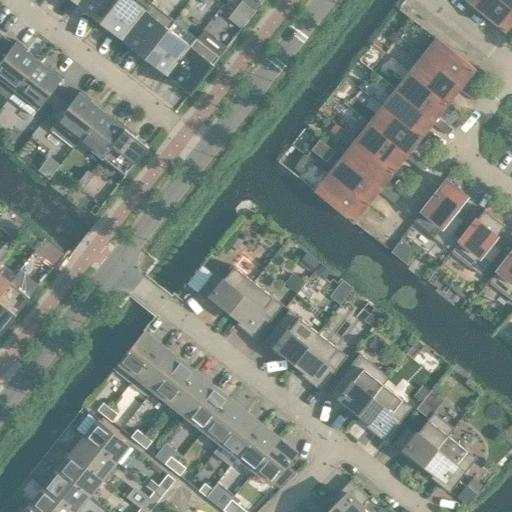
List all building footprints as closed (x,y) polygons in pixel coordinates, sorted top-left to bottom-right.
[(78,0),(76,3),(99,21),(115,0),(78,0)] [(148,0),(115,0),(99,21),(122,39),(151,2),(148,0)] [(511,8),(501,0),(476,0),(472,5),(504,31),(511,21),(511,8)] [(511,0),(501,0),(511,8),(511,0)] [(247,19),(253,11),(240,1),(234,9),(247,19)] [(151,2),(122,39),(144,57),(173,20),(151,2)] [(242,26),(247,19),(234,9),(229,15),(242,26)] [(173,20),(144,57),(167,75),(196,38),(195,37),(189,45),(168,28),(174,20),(173,20)] [(0,42),(0,77),(15,89),(38,60),(20,46),(21,45),(16,40),(13,43),(5,36),(0,42)] [(423,55),(461,85),(463,82),(475,67),(437,37),(423,55)] [(196,38),(167,75),(190,93),(219,56),(196,38)] [(415,77),(447,102),(458,88),(466,95),(471,88),(463,82),(461,85),(423,55),(422,56),(428,60),(415,77)] [(32,116),(38,108),(47,114),(60,97),(52,90),(62,77),(56,72),(55,74),(38,60),(15,89),(15,90),(9,97),(12,100),(32,116)] [(396,89),(434,119),(437,116),(447,102),(415,77),(402,93),(396,89)] [(474,101),(479,95),(471,88),(466,95),(474,101)] [(439,128),(444,122),(437,116),(434,119),(396,89),(382,106),(421,136),(432,122),(439,128)] [(69,103),(60,97),(47,114),(79,139),(102,110),(84,96),(85,95),(79,90),(69,103)] [(8,105),(12,100),(9,97),(6,94),(1,100),(8,105)] [(407,153),(410,150),(421,136),(382,106),(369,123),(407,153)] [(119,124),(102,110),(79,139),(101,157),(126,126),(120,122),(119,124)] [(447,135),(452,128),(444,122),(439,128),(447,135)] [(413,162),(418,156),(410,150),(407,153),(369,123),(374,128),(362,145),(394,170),(405,156),(413,162)] [(131,130),(126,126),(101,157),(125,176),(148,146),(129,132),(131,130)] [(380,187),(383,184),(394,170),(362,145),(349,161),(343,156),(342,157),(380,187)] [(420,168),(425,162),(418,156),(413,162),(420,168)] [(386,196),(391,190),(383,184),(380,187),(342,157),(329,174),(367,204),(378,190),(386,196)] [(89,180),(93,175),(86,170),(82,175),(89,180)] [(353,222),(354,221),(367,204),(329,174),(315,191),(353,222)] [(85,185),(89,180),(82,175),(78,180),(85,185)] [(446,178),(412,221),(443,245),(462,220),(453,212),(466,195),(446,178)] [(393,202),(398,196),(391,190),(386,196),(393,202)] [(504,224),(484,208),(450,251),(480,275),(500,249),(490,242),(504,224)] [(511,249),(488,280),(511,299),(511,249)] [(25,274),(29,268),(23,263),(19,269),(25,274)] [(210,296),(229,311),(253,281),(233,266),(229,271),(219,263),(196,292),(207,300),(210,296)] [(0,292),(9,281),(0,273),(0,292)] [(303,281),(294,274),(286,284),(295,291),(303,281)] [(29,297),(9,281),(0,292),(0,332),(0,333),(29,297)] [(245,330),(255,338),(282,304),(253,281),(229,311),(248,326),(245,330)] [(294,362),(317,332),(298,317),(286,331),(276,324),(261,343),(271,351),(275,347),(294,362)] [(113,369),(130,382),(160,344),(143,330),(112,368),(113,369)] [(309,381),(320,389),(347,355),(317,332),(294,362),(313,377),(309,381)] [(177,358),(160,344),(130,382),(147,396),(177,358)] [(340,398),(359,413),(388,376),(359,352),(326,394),(336,403),(340,398)] [(147,396),(148,396),(154,389),(170,401),(194,371),(177,358),(147,396)] [(194,371),(170,401),(187,415),(211,384),(194,371)] [(383,384),(389,376),(388,376),(359,413),(377,428),(374,432),(384,441),(411,406),(383,384)] [(211,384),(187,415),(204,428),(228,398),(211,384)] [(428,391),(422,386),(413,396),(420,401),(428,391)] [(228,398),(204,428),(221,442),(245,411),(228,398)] [(104,415),(110,408),(102,402),(96,409),(104,415)] [(111,421),(117,414),(110,408),(104,415),(111,421)] [(245,411),(221,442),(238,455),(262,425),(245,411)] [(401,454),(404,449),(423,464),(453,427),(433,411),(415,434),(406,426),(390,446),(401,454)] [(84,436),(114,461),(128,443),(97,418),(84,436)] [(262,425),(238,455),(254,469),(279,438),(262,425)] [(453,427),(423,464),(442,479),(438,483),(449,492),(476,457),(447,435),(453,427)] [(138,442),(144,435),(136,429),(130,436),(138,442)] [(145,448),(151,441),(144,435),(138,442),(145,448)] [(70,453),(101,477),(114,461),(84,436),(70,453)] [(254,469),(271,482),(272,483),(278,487),(278,488),(279,489),(296,472),(295,471),(286,464),(296,452),(279,438),(254,469)] [(57,470),(87,494),(101,477),(70,453),(57,470)] [(171,469),(177,461),(170,455),(164,463),(171,469)] [(179,475),(185,467),(177,461),(171,469),(179,475)] [(44,487),(74,511),(87,494),(57,470),(44,487)] [(331,511),(366,511),(360,505),(369,496),(351,479),(342,488),(346,492),(329,509),(331,511)] [(204,482),(198,490),(205,496),(211,488),(204,482)] [(211,488),(205,496),(213,502),(222,509),(231,499),(233,495),(216,482),(211,488)] [(160,497),(166,489),(159,484),(153,491),(160,497)] [(458,496),(466,503),(474,493),(466,486),(458,496)] [(30,504),(40,511),(73,511),(74,511),(44,487),(30,504)] [(247,511),(231,499),(222,509),(225,511),(247,511)] [(144,511),(148,511),(153,506),(145,500),(139,508),(144,511)]
